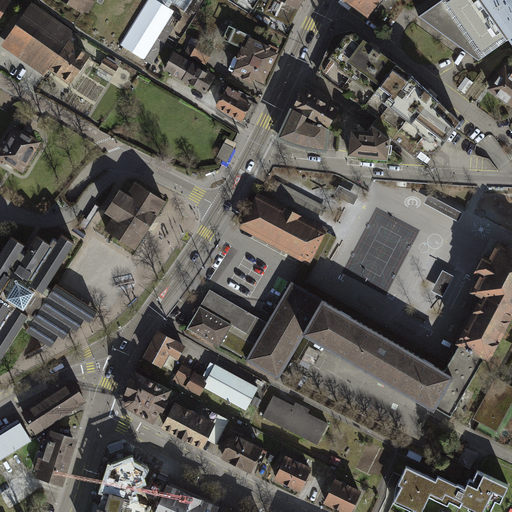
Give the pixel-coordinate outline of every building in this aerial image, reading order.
[(0,0),(0,19),(11,1),(10,0),(0,0)] [(59,0),(85,15),(86,12),(90,14),(96,3),(93,1),(93,0),(59,0)] [(177,14),(153,0),(148,0),(120,45),(151,64),(173,28),(169,26),(177,14)] [(167,0),(189,13),(196,0),(167,0)] [(303,0),(272,0),(266,14),(289,25),(297,8),(299,9),(303,0)] [(342,0),(368,19),(382,0),(342,0)] [(511,0),(445,0),(420,19),(479,64),(511,38),(511,0)] [(44,76),(49,69),(70,41),(75,44),(80,37),(32,2),(1,44),(44,76)] [(254,77),(265,82),(278,52),(277,52),(279,47),(270,43),(270,44),(252,36),(252,35),(229,24),(223,38),(241,46),(237,57),(239,58),(233,73),(252,82),(254,77)] [(374,46),(357,34),(333,36),(316,74),(379,119),(374,128),(393,142),(417,159),(422,153),(425,156),(438,155),(461,121),(441,102),(411,72),(374,46)] [(75,44),(70,41),(49,69),(70,84),(91,54),(75,44)] [(190,45),(184,55),(206,67),(215,51),(200,43),(196,48),(190,45)] [(198,65),(174,51),(164,68),(205,92),(214,75),(208,71),(207,73),(197,67),(198,65)] [(106,56),(100,65),(113,74),(119,64),(106,56)] [(511,69),(506,65),(488,90),(511,107),(511,69)] [(228,86),(217,108),(242,121),(252,103),(241,97),(243,94),(228,86)] [(341,111),(301,90),(291,110),(331,131),(341,111)] [(308,152),(329,154),(331,131),(291,110),(278,141),(295,149),(308,152)] [(28,133),(15,125),(0,150),(0,157),(10,163),(23,171),(42,141),(28,133)] [(374,128),(369,134),(352,133),(349,160),(389,164),(393,144),(393,142),(374,128)] [(234,149),(224,144),(217,156),(227,162),(234,149)] [(166,200),(135,180),(128,192),(122,188),(121,187),(113,200),(106,211),(113,216),(112,219),(106,228),(111,232),(113,233),(115,234),(136,247),(147,230),(150,224),(154,219),(166,200)] [(359,196),(339,186),(334,195),(354,205),(359,196)] [(307,262),(310,264),(327,232),(328,230),(292,211),(257,192),(256,194),(252,202),(239,227),(301,259),(304,260),(307,262)] [(463,213),(429,195),(424,203),(459,222),(463,213)] [(86,234),(75,227),(72,230),(84,237),(85,236),(86,234)] [(338,237),(327,232),(310,264),(315,266),(320,256),(326,259),(338,237)] [(26,243),(13,235),(0,254),(0,360),(25,321),(30,324),(27,329),(34,334),(53,345),(60,334),(64,336),(71,325),(77,329),(84,318),(92,322),(99,310),(69,292),(57,284),(56,283),(52,289),(48,286),(76,241),(63,234),(59,241),(55,238),(52,243),(38,234),(26,253),(23,251),(21,250),(26,243)] [(511,247),(499,240),(494,249),(491,256),(485,253),(474,273),(480,276),(471,293),(481,298),(480,300),(456,344),(459,346),(484,360),(491,364),(511,323),(511,247)] [(307,262),(304,260),(291,282),(307,291),(323,301),(371,328),(408,350),(444,370),(447,366),(448,363),(306,281),(315,266),(310,264),(307,262)] [(454,276),(443,270),(432,291),(443,297),(454,276)] [(246,359),(278,377),(302,336),(323,301),(307,291),(291,282),(270,318),(268,323),(246,359)] [(246,359),(268,323),(259,318),(250,312),(233,303),(219,294),(210,289),(200,306),(194,317),(187,328),(219,346),(220,344),(246,359)] [(371,328),(323,301),(302,336),(368,374),(434,413),(436,409),(455,377),(444,370),(408,350),(371,328)] [(177,356),(184,345),(159,332),(145,356),(160,365),(160,364),(164,366),(172,353),(177,356)] [(447,366),(444,370),(455,377),(436,409),(455,417),(484,360),(459,346),(448,363),(447,366)] [(322,354),(310,347),(303,360),(315,366),(322,354)] [(247,410),(259,388),(216,364),(208,379),(182,365),(173,382),(201,397),(206,388),(247,410)] [(175,393),(133,371),(127,386),(122,402),(126,409),(157,425),(162,413),(165,415),(175,393)] [(511,405),(511,387),(495,379),(474,421),(498,433),(511,405)] [(72,380),(23,412),(35,431),(84,400),(72,380)] [(297,402),(295,406),(275,395),(264,417),(319,445),(330,423),(310,413),(312,409),(297,402)] [(177,404),(163,429),(204,451),(209,443),(215,447),(228,422),(200,408),(197,414),(177,404)] [(0,459),(31,440),(20,421),(0,434),(0,459)] [(220,458),(252,475),(265,450),(241,437),(245,429),(235,424),(231,432),(233,433),(220,458)] [(78,437),(50,428),(46,442),(39,440),(31,466),(39,469),(36,476),(63,485),(78,437)] [(133,473),(143,451),(118,439),(107,461),(133,473)] [(287,457),(275,482),(300,494),(312,470),(287,457)] [(508,485),(477,470),(473,479),(469,477),(464,487),(437,475),(435,480),(406,466),(398,482),(402,484),(393,503),(412,511),(413,509),(420,511),(428,496),(447,505),(449,501),(460,506),(461,503),(468,506),(467,509),(473,511),(490,511),(496,500),(500,502),(508,485)] [(337,480),(326,503),(345,511),(353,511),(363,492),(337,480)] [(217,511),(219,509),(168,488),(157,511),(217,511)] [(131,500),(104,492),(98,511),(132,511),(133,509),(129,508),(131,500)]
